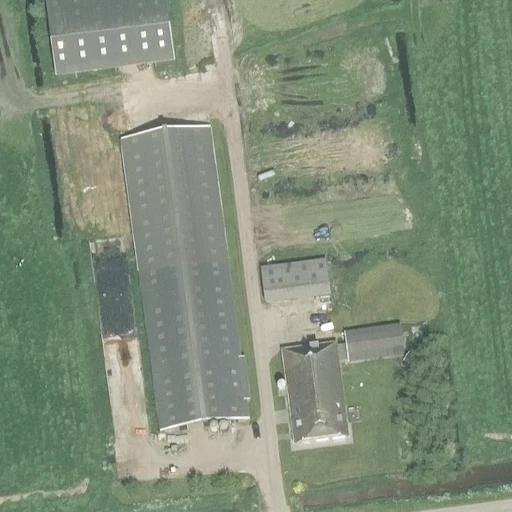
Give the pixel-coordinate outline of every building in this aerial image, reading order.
[(176,68),(168,0),(46,0),(56,81),(176,68)] [(250,422),(211,129),(119,142),(158,435),(250,422)] [(267,303),(287,300),(332,295),(328,264),(264,271),(267,303)] [(338,346),(287,352),(286,352),(296,447),(349,441),(340,364),(349,363),(349,365),(405,358),(402,328),(345,335),(347,348),(338,349),(338,346)] [(409,354),(402,363),(412,369),(418,360),(409,354)]
